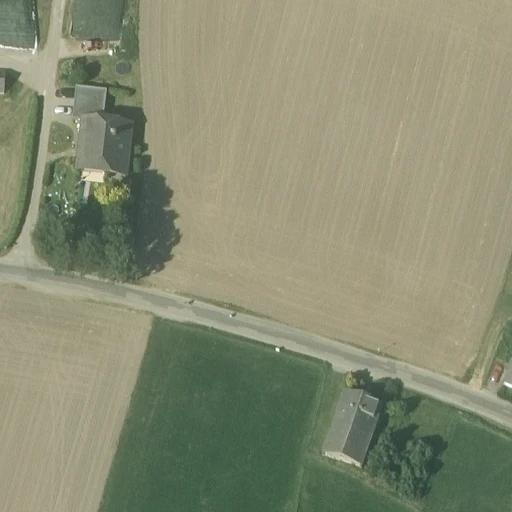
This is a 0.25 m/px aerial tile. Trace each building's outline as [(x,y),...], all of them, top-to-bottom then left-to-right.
[(72,0),(67,30),(118,39),(124,0),(72,0)] [(106,94),(75,92),(71,124),(82,126),(82,124),(103,126),(106,94)] [(103,126),(82,124),(82,126),(81,137),(85,139),(81,175),(125,179),(130,128),(103,126)] [(511,366),(503,387),(511,390),(511,366)] [(381,409),(342,394),(321,456),(360,471),(381,409)]
